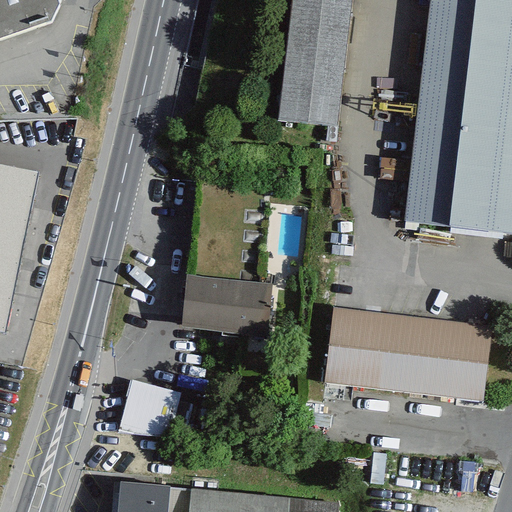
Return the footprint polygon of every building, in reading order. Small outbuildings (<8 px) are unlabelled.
[(0,0),(0,40),(59,19),(66,0),(0,0)] [(298,0),(284,121),(333,127),(348,0),(298,0)] [(511,0),(422,0),(398,224),(511,236),(511,0)] [(0,327),(12,330),(44,174),(0,164),(0,327)] [(189,273),(184,328),(274,336),(279,281),(189,273)] [(491,329),(327,309),(318,387),(481,407),(491,329)] [(120,426),(171,440),(184,392),(132,378),(120,426)] [(337,511),(338,502),(118,483),(114,511),(337,511)]
